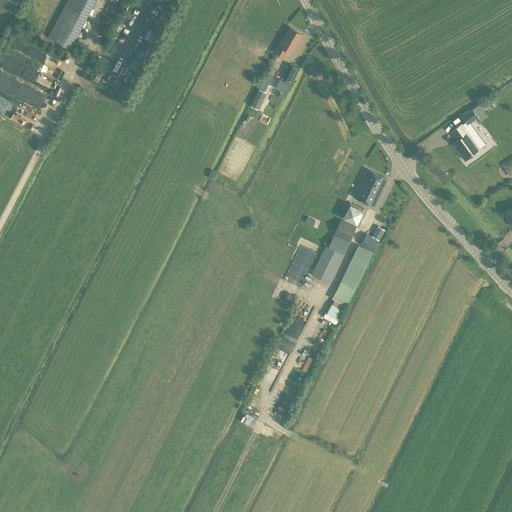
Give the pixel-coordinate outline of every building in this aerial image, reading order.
[(68,0),(49,36),(70,48),(95,0),(68,0)] [(280,44),(277,51),(284,55),(288,49),(293,52),(303,34),(290,26),(280,44)] [(290,63),(283,77),(290,81),(297,67),(290,63)] [(89,69),(86,74),(92,77),(95,72),(89,69)] [(267,73),(260,87),(266,90),(273,75),(267,73)] [(285,92),(289,83),(280,78),(276,87),(285,92)] [(264,110),(275,88),(271,86),(259,108),(264,110)] [(259,88),(251,106),(257,108),(265,91),(259,88)] [(462,116),(467,124),(477,117),(480,121),(487,116),(478,104),(462,116)] [(465,160),(480,149),(462,124),(451,132),(458,140),(453,144),(465,160)] [(374,206),(388,179),(367,168),(353,195),(374,206)] [(351,202),(344,216),(358,223),(365,209),(351,202)] [(350,241),(356,226),(341,220),(314,276),(330,283),(342,257),(350,240),(350,241)] [(379,227),(374,236),(380,239),(385,230),(379,227)] [(373,251),(379,240),(367,233),(361,244),(373,251)] [(334,299),(332,303),(343,309),(346,305),(334,299)] [(338,319),(326,313),(325,312),(323,317),(324,317),(336,323),(338,319)] [(284,329),(264,379),(277,385),(297,335),(284,329)] [(246,412),(241,420),(249,425),(254,417),(246,412)]
